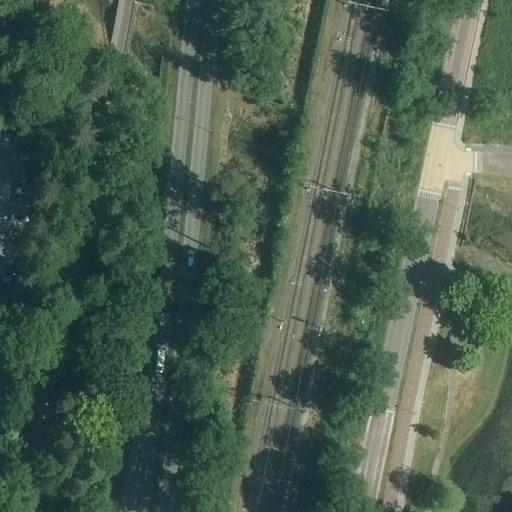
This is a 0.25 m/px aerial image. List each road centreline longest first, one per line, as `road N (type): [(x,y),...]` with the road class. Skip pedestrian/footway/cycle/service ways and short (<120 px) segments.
road 1 (primary): [(192,0),(139,511)]
road 2 (primary): [(166,511),(215,0)]
road 3 (tertiary): [(435,160),(363,511)]
road 4 (tertiary): [(469,0),(435,160)]
